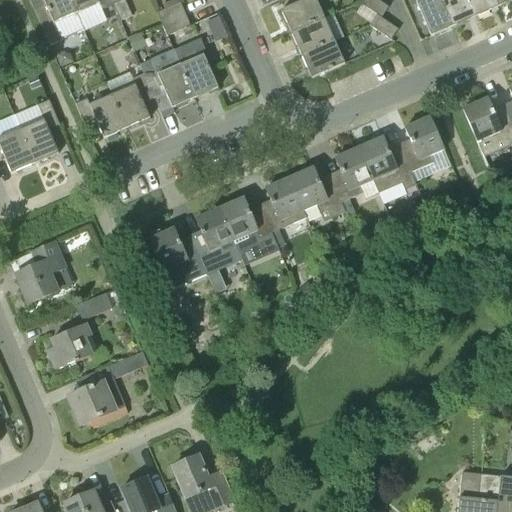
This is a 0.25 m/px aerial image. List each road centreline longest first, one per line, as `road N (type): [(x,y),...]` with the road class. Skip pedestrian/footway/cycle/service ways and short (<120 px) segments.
road 1 (residential): [(511,39),(323,120),(281,108)]
road 2 (residential): [(105,172),(281,108)]
road 3 (residential): [(40,455),(76,465),(184,418)]
road 4 (residential): [(40,455),(43,433),(0,333)]
